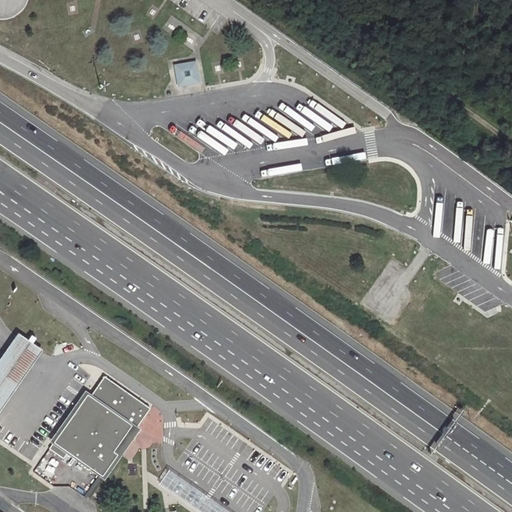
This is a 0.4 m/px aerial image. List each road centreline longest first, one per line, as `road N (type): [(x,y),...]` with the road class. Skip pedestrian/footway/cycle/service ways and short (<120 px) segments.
road 1 (motorway): [(511,484),(0,122)]
road 2 (motorway): [(159,290),(470,511)]
road 3 (motorway): [(0,178),(159,290)]
road 4 (motorway): [(0,194),(159,290)]
